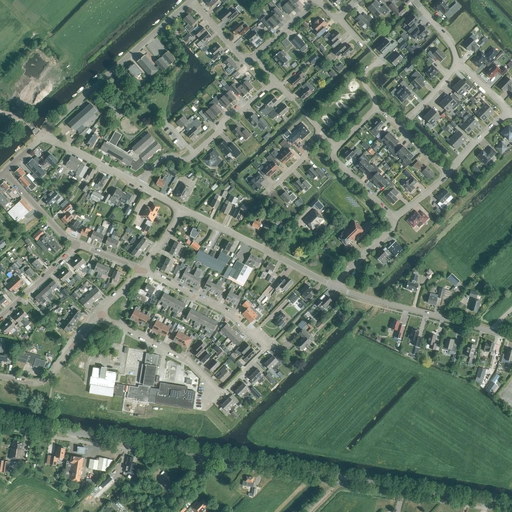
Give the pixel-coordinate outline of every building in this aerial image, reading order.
[(287,3),(293,11),(298,6),(296,3),(298,1),(297,0),(288,0),(289,1),(287,3)] [(449,10),(445,5),(446,5),(441,0),(439,0),(433,6),(438,12),(441,10),(448,19),(460,8),(458,5),(456,6),(455,5),(449,10)] [(293,11),(287,3),(284,5),(281,1),(276,5),(280,9),(282,8),(288,15),(293,11)] [(381,8),(375,1),(368,8),(376,18),(382,13),(384,15),(389,11),(384,5),(381,8)] [(399,10),(392,3),(388,6),(398,17),(406,11),(402,7),(399,10)] [(271,17),(277,25),(282,20),(280,18),(283,15),(276,7),(271,11),(274,15),(271,17)] [(238,14),(234,10),(230,13),(227,10),(219,17),(224,22),(227,20),(229,22),(231,20),(238,14)] [(368,17),(365,14),(362,16),(360,14),(355,19),(361,27),(365,24),(368,27),(373,22),(368,17)] [(189,32),(194,27),(192,25),(195,22),(189,15),(184,19),(188,24),(185,28),(189,32)] [(409,33),(414,29),(412,26),(418,21),(412,15),(405,22),(409,26),(405,29),(409,33)] [(277,25),(271,17),(268,20),(265,16),(260,20),(265,25),(267,23),(273,29),(277,25)] [(326,24),(321,19),(319,20),(314,24),(315,24),(313,26),(318,31),(316,34),(318,37),(326,30),(323,27),(326,24)] [(241,26),(238,23),(231,30),(236,35),(239,33),(241,36),(249,29),(244,23),(241,26)] [(198,38),(206,31),(201,26),(195,32),(193,29),(189,33),(193,38),(196,35),(198,38)] [(251,43),(259,36),(256,33),(259,31),(255,26),(251,30),(253,33),(247,38),(251,43)] [(420,40),(428,32),(423,27),(417,32),(415,30),(410,35),(414,39),(417,36),(420,40)] [(333,48),(340,42),(338,40),(341,37),(336,31),(329,38),(332,42),(330,44),(333,48)] [(201,50),(210,41),(208,39),(211,37),(206,32),(199,38),(201,41),(196,45),(201,50)] [(299,50),(305,45),(297,36),(291,41),(299,50)] [(475,52),(479,48),(475,44),(476,43),(471,38),(464,46),(469,51),(471,48),(473,49),(472,50),(475,52)] [(389,42),(386,40),(377,48),(380,51),(383,54),(388,49),(390,52),(397,45),(395,42),(391,45),(389,43),(389,42)] [(408,44),(404,40),(397,47),(401,50),(408,44)] [(345,47),(342,44),(339,47),(333,52),(338,57),(342,53),(345,57),(353,50),(348,44),(345,47)] [(214,61),(218,57),(221,55),(219,52),(222,50),(218,45),(211,51),(213,54),(210,57),(214,61)] [(489,62),(497,53),(493,49),(485,56),(481,52),(472,61),(478,67),(486,59),(489,62)] [(445,57),(438,50),(433,54),(430,51),(427,54),(432,59),(435,56),(440,62),(445,57)] [(163,72),(175,60),(167,51),(155,63),(158,66),(155,68),(144,55),(144,56),(137,61),(137,62),(150,77),(158,71),(157,70),(159,67),(163,71),(163,72)] [(280,53),(279,52),(276,55),(276,54),(276,55),(273,58),(281,67),(284,65),(285,66),(288,63),(287,62),(288,61),(284,57),(286,55),(282,51),(280,53)] [(403,59),(397,52),(397,53),(389,60),(395,66),(402,58),(403,59)] [(319,59),(314,54),(307,60),(312,65),(319,59)] [(233,62),(229,58),(224,62),(229,67),(226,70),(230,75),(234,71),(232,69),(236,65),(233,61),(233,62)] [(140,83),(136,78),(142,72),(134,63),(127,69),(135,79),(136,80),(134,82),(139,88),(143,84),(141,82),(140,83)] [(491,79),(500,70),(496,66),(494,63),(492,66),(485,74),(491,79)] [(52,66),(49,68),(49,67),(39,76),(43,82),(47,79),(48,80),(52,77),(51,76),(54,74),(52,72),(55,70),(52,66)] [(430,79),(438,72),(433,66),(425,74),(430,79)] [(502,77),(508,71),(504,67),(499,73),(502,77)] [(419,91),(424,85),(418,79),(421,76),(416,71),(411,76),(415,80),(411,83),(419,91)] [(300,83),(303,80),(300,78),(303,75),(300,72),(294,77),(295,78),(290,82),(294,87),(299,82),(300,83)] [(21,105),(36,83),(23,74),(13,89),(18,92),(13,99),(21,105)] [(248,92),(253,88),(249,84),(251,82),(247,77),(243,81),(244,82),(241,85),(248,92)] [(511,92),(511,91),(511,84),(511,83),(511,82),(506,77),(498,86),(504,92),(507,88),(511,92)] [(464,91),(466,88),(469,91),(473,86),(468,81),(465,84),(461,80),(457,84),(464,91)] [(408,91),(411,89),(403,81),(399,84),(402,87),(397,91),(395,89),(390,93),(394,97),(394,96),(401,104),(411,94),(408,91)] [(307,98),(312,93),(310,91),(312,88),(307,82),(301,87),(304,90),(298,94),(303,100),(306,97),(307,98)] [(240,85),(238,88),(233,83),(229,87),(232,90),(237,96),(239,94),(242,97),(247,93),(240,85)] [(461,93),(464,91),(457,84),(453,88),(457,93),(454,95),(459,100),(464,96),(461,93)] [(232,90),(229,87),(227,85),(222,89),(226,94),(224,96),(230,103),(235,99),(229,92),(232,90)] [(213,100),(217,104),(220,102),(225,108),(230,104),(223,96),(221,99),(217,95),(213,99),(213,100)] [(266,116),(274,109),(271,106),(277,100),(272,95),(266,101),(268,104),(261,110),(266,116)] [(444,100),(451,107),(453,104),(456,107),(458,105),(448,96),(444,100)] [(215,106),(217,104),(213,100),(209,104),(212,107),(209,109),(216,116),(221,112),(215,106)] [(448,109),(451,107),(444,100),(440,104),(449,114),(451,112),(448,109)] [(480,109),(488,116),(493,111),(483,101),(481,103),(484,105),(480,109)] [(96,111),(90,104),(88,106),(87,105),(83,108),(84,110),(69,123),(75,130),(76,129),(79,132),(78,133),(81,137),(86,132),(89,134),(92,136),(91,137),(87,144),(89,145),(88,146),(93,148),(97,141),(100,137),(94,133),(96,129),(93,127),(92,130),(89,128),(88,129),(87,127),(97,118),(93,114),(96,111)] [(281,116),(289,110),(284,105),(278,110),(276,108),(268,115),(272,119),(279,114),(281,116)] [(206,112),(203,109),(199,113),(203,118),(205,116),(210,121),(215,117),(208,110),(206,112)] [(428,113),(435,120),(435,121),(438,118),(440,120),(442,118),(432,109),(428,113)] [(483,122),(488,116),(480,109),(477,112),(475,110),(473,112),(483,122)] [(435,121),(435,120),(428,113),(424,118),(428,122),(425,125),(430,130),(435,125),(433,123),(435,121)] [(254,114),(248,119),(254,127),(258,124),(263,130),(268,125),(261,118),(259,120),(254,114)] [(465,121),(473,129),(478,124),(468,114),(466,116),(469,118),(465,121)] [(187,121),(183,117),(177,123),(181,128),(184,125),(186,128),(193,121),(191,118),(187,121)] [(192,140),(199,132),(196,129),(201,124),(196,119),(186,128),(188,132),(186,134),(192,140)] [(376,137),(380,132),(378,130),(384,124),(379,119),(372,126),(374,128),(370,132),(376,137)] [(468,134),(473,129),(465,121),(462,125),(460,122),(458,124),(468,134)] [(302,139),(309,133),(306,129),(307,128),(302,123),(298,128),(298,129),(287,139),(292,143),(299,137),(302,139)] [(511,129),(508,126),(504,130),(504,129),(502,131),(502,132),(501,133),(508,140),(511,135),(511,128),(511,129)] [(242,132),(238,127),(232,131),(239,139),(242,136),(245,140),(250,136),(245,130),(242,132)] [(453,137),(461,144),(466,139),(456,129),(454,131),(457,133),(453,137)] [(116,146),(122,135),(115,131),(109,142),(107,141),(106,143),(104,142),(100,149),(129,166),(130,165),(132,166),(131,168),(136,171),(143,164),(141,162),(143,161),(144,162),(161,147),(149,133),(132,148),(133,149),(131,151),(130,150),(127,153),(116,146)] [(386,145),(394,137),(389,132),(386,136),(383,134),(377,140),(381,144),(383,142),(386,145)] [(391,154),(397,148),(395,145),(399,142),(394,137),(386,145),(389,148),(387,150),(391,154)] [(456,149),(461,144),(453,137),(450,140),(447,138),(446,139),(456,149)] [(229,147),(224,141),(218,146),(223,152),(223,153),(226,156),(230,152),(235,158),(241,153),(232,144),(229,147)] [(282,152),(289,160),(292,157),(294,155),(288,149),(291,147),(287,142),(282,147),(284,149),(284,150),(282,152)] [(507,148),(504,145),(502,147),(499,145),(496,148),(501,154),(507,148)] [(401,159),(408,151),(403,146),(400,150),(397,148),(391,154),(396,158),(398,156),(401,159)] [(490,159),(496,153),(490,147),(486,151),(486,152),(485,153),(483,151),(477,157),(484,165),(490,159)] [(361,153),(357,148),(353,152),(349,149),(342,156),(348,161),(353,156),(355,159),(361,153)] [(289,160),(282,152),(280,154),(278,154),(275,150),(270,154),(276,160),(279,158),(284,164),(286,162),(286,163),(289,160)] [(408,151),(401,159),(404,162),(401,164),(406,168),(412,162),(409,159),(413,156),(408,151)] [(45,167),(46,167),(50,163),(53,166),(58,161),(51,154),(46,159),(47,160),(44,163),(45,164),(44,165),(44,166),(43,167),(44,167),(45,167)] [(214,159),(210,154),(206,157),(202,160),(206,164),(206,163),(209,167),(210,166),(210,167),(216,167),(216,166),(222,161),(217,156),(214,159)] [(267,166),(274,174),(277,171),(279,169),(275,165),(277,162),(270,154),(266,158),(270,162),(270,164),(267,166)] [(361,171),(368,163),(365,160),(367,158),(363,154),(357,160),(359,162),(356,166),(361,171)] [(77,169),(81,162),(71,156),(67,162),(65,166),(68,167),(75,172),(74,173),(76,174),(74,178),(80,181),(82,177),(82,178),(88,168),(81,164),(78,170),(77,169)] [(45,164),(44,163),(43,164),(37,157),(33,160),(32,159),(26,165),(34,173),(31,176),(40,185),(43,182),(40,179),(46,173),(43,170),(46,167),(45,167),(44,167),(43,167),(44,166),(44,165),(45,164)] [(424,167),(417,161),(411,167),(420,171),(421,172),(429,180),(435,174),(427,166),(426,167),(425,166),(424,167)] [(371,174),(377,168),(373,164),(371,166),(368,163),(361,171),(366,175),(369,172),(371,174)] [(274,174),(267,166),(265,168),(264,168),(262,166),(262,165),(257,169),(263,175),(265,173),(269,178),(271,176),(272,176),(274,174)] [(315,170),(312,167),(307,172),(313,179),(318,175),(322,179),(325,176),(318,168),(315,170)] [(478,175),(481,172),(476,167),(473,170),(478,175)] [(32,182),(25,174),(19,168),(14,173),(20,178),(18,180),(26,188),(28,187),(31,191),(36,186),(33,182),(32,182)] [(91,177),(95,170),(91,168),(87,175),(86,174),(84,178),(87,180),(89,176),(91,177)] [(174,177),(177,173),(171,168),(167,172),(174,177)] [(375,185),(382,177),(379,174),(381,172),(377,168),(371,174),(373,177),(370,180),(375,185)] [(102,187),(104,185),(103,184),(107,177),(101,174),(94,187),(98,189),(99,187),(100,187),(102,187)] [(264,180),(259,175),(255,179),(254,178),(249,183),(256,191),(262,186),(260,184),(264,180)] [(165,182),(167,178),(164,177),(162,180),(159,178),(156,184),(163,187),(166,182),(165,182)] [(382,177),(375,185),(380,189),(383,186),(385,188),(391,182),(387,178),(385,180),(382,177)] [(417,182),(413,177),(408,181),(407,181),(403,186),(410,193),(415,188),(413,186),(417,182)] [(303,185),(299,180),(293,184),(300,192),(303,189),(306,191),(311,186),(306,182),(303,185)] [(12,191),(4,182),(1,186),(6,191),(7,190),(10,193),(12,191)] [(85,192),(89,186),(85,183),(80,189),(85,192)] [(187,199),(192,189),(181,183),(173,196),(183,202),(185,198),(187,199)] [(399,193),(394,188),(390,192),(385,197),(393,204),(397,200),(395,197),(399,193)] [(15,206),(0,189),(0,204),(17,223),(31,210),(22,199),(15,206)] [(55,203),(61,197),(53,189),(48,194),(51,197),(45,202),(49,206),(54,201),(55,203)] [(116,205),(123,193),(117,189),(112,197),(116,199),(113,204),(116,205)] [(450,195),(445,190),(442,193),(441,192),(436,197),(440,201),(437,204),(442,209),(448,203),(445,200),(450,195)] [(105,197),(102,196),(93,191),(89,198),(98,203),(100,199),(103,200),(102,201),(106,204),(111,195),(107,193),(105,197)] [(289,196),(285,192),(280,197),(286,203),(289,200),(291,203),(297,198),(292,193),(289,196)] [(127,193),(126,194),(123,193),(116,205),(119,207),(122,202),(125,204),(128,200),(129,200),(132,196),(127,193)] [(217,200),(218,196),(216,195),(214,199),(210,206),(216,209),(220,202),(217,200)] [(237,202),(238,199),(230,195),(227,201),(226,200),(225,204),(224,204),(221,212),(227,214),(230,207),(227,205),(229,202),(235,205),(237,202)] [(312,203),(315,207),(316,207),(318,205),(322,209),(324,207),(316,199),(312,203)] [(65,213),(72,206),(69,203),(62,210),(65,213)] [(157,213),(160,207),(153,203),(150,208),(146,206),(140,216),(147,220),(140,231),(141,232),(144,233),(145,234),(157,213)] [(126,215),(131,207),(127,204),(122,213),(126,215)] [(247,211),(249,208),(242,205),(240,208),(241,208),(239,211),(236,210),(233,217),(239,220),(242,212),(243,209),(247,211)] [(304,220),(313,229),(315,227),(317,229),(325,221),(317,213),(314,210),(304,220)] [(419,215),(416,212),(407,221),(413,227),(416,224),(419,227),(428,219),(422,213),(419,215)] [(74,218),(69,213),(66,216),(65,216),(62,219),(66,224),(74,218)] [(130,227),(135,218),(131,215),(126,224),(130,227)] [(278,225),(281,220),(275,217),(272,222),(278,225)] [(261,224),(262,220),(260,219),(258,222),(254,221),(251,219),(249,224),(252,226),(251,226),(258,230),(261,224)] [(78,222),(75,220),(70,228),(76,232),(78,228),(79,228),(82,224),(78,222)] [(356,224),(353,221),(342,232),(343,232),(341,234),(342,234),(338,238),(346,246),(351,240),(352,242),(363,230),(357,223),(356,224)] [(96,240),(102,226),(99,225),(96,232),(93,231),(90,238),(96,240)] [(103,231),(104,227),(102,226),(96,240),(101,243),(104,236),(101,234),(103,231)] [(91,230),(84,227),(83,230),(82,229),(80,234),(87,237),(89,232),(90,232),(91,230)] [(196,229),(193,227),(189,233),(190,234),(189,236),(196,240),(197,237),(201,231),(201,230),(197,228),(196,229)] [(40,230),(33,237),(37,241),(45,234),(40,230)] [(110,247),(113,240),(115,236),(116,233),(114,231),(112,235),(111,238),(108,237),(105,244),(110,247)] [(54,243),(46,234),(40,240),(48,249),(50,247),(52,249),(51,250),(55,253),(60,248),(55,242),(54,243)] [(139,243),(145,248),(149,243),(143,238),(139,243)] [(15,247),(18,250),(25,244),(23,240),(15,247)] [(113,240),(110,247),(116,249),(119,242),(113,240)] [(227,265),(230,258),(226,256),(232,244),(225,240),(221,248),(222,249),(217,260),(199,250),(194,259),(221,273),(226,264),(227,265)] [(200,246),(194,241),(190,246),(197,251),(200,246)] [(403,249),(395,241),(392,245),(390,243),(383,250),(382,249),(379,252),(375,257),(380,263),(386,257),(390,261),(395,256),(396,257),(396,256),(403,249)] [(172,248),(179,251),(182,245),(175,242),(172,248)] [(141,253),(145,248),(139,243),(135,248),(141,253)] [(138,258),(141,253),(135,248),(131,253),(138,258)] [(176,257),(179,251),(172,248),(169,253),(176,257)] [(254,265),(257,267),(261,260),(251,254),(247,261),(244,265),(237,261),(233,268),(228,266),(223,276),(227,279),(242,287),(252,269),(251,269),(254,265)] [(76,260),(86,272),(88,270),(83,264),(85,262),(80,256),(76,260)] [(37,259),(34,257),(32,259),(34,262),(32,264),(38,270),(43,266),(37,259)] [(164,264),(171,267),(174,261),(167,258),(164,264)] [(84,273),(86,272),(76,260),(71,264),(76,270),(79,268),(84,273)] [(98,278),(104,265),(97,263),(96,266),(94,264),(93,265),(90,274),(87,278),(88,279),(91,275),(92,275),(94,271),(99,273),(98,274),(96,278),(98,278)] [(178,271),(181,272),(184,265),(182,263),(180,266),(178,265),(175,269),(178,271)] [(168,273),(171,267),(164,264),(161,269),(168,273)] [(272,272),(275,267),(268,264),(266,268),(269,270),(267,273),(270,275),(272,271),(272,272)] [(29,269),(25,265),(22,268),(20,270),(24,274),(26,272),(31,277),(35,273),(30,268),(29,269)] [(104,265),(98,278),(101,279),(102,276),(101,276),(102,274),(107,276),(110,268),(104,265)] [(186,282),(190,274),(187,273),(190,268),(187,266),(181,279),(186,282)] [(63,272),(68,278),(72,274),(67,268),(63,272)] [(198,272),(199,272),(200,270),(197,268),(193,276),(190,274),(186,282),(192,285),(198,272)] [(118,280),(121,273),(115,270),(112,278),(113,278),(112,282),(116,284),(117,280),(118,280)] [(198,272),(192,285),(197,288),(201,280),(198,278),(201,271),(200,270),(199,272),(198,272)] [(66,280),(68,278),(63,272),(58,276),(63,282),(66,280)] [(11,280),(19,288),(24,283),(15,273),(14,275),(15,277),(11,280)] [(416,281),(418,276),(412,274),(410,280),(412,280),(411,283),(408,282),(406,289),(416,292),(418,285),(414,284),(415,281),(416,281)] [(454,287),(459,282),(451,274),(446,279),(454,287)] [(272,284),(276,279),(269,275),(266,281),(272,284)] [(209,291),(213,284),(210,282),(212,277),(210,276),(203,289),(209,291)] [(293,283),(287,278),(285,280),(282,277),(273,287),(277,291),(281,287),(285,291),(293,283)] [(13,293),(19,288),(11,280),(8,284),(6,282),(4,284),(13,293)] [(49,285),(54,290),(56,287),(59,290),(61,288),(58,286),(58,285),(54,280),(49,285)] [(214,294),(221,281),(219,280),(216,285),(213,284),(209,291),(214,294)] [(221,281),(214,294),(220,297),(224,289),(221,288),(223,283),(221,281)] [(307,302),(312,297),(309,295),(309,293),(312,290),(307,284),(300,291),(303,294),(301,296),(307,302)] [(50,293),(54,290),(49,285),(44,289),(52,298),(54,296),(51,293),(50,294),(50,293)] [(155,288),(147,285),(146,288),(140,285),(138,287),(144,290),(144,291),(150,294),(148,297),(151,299),(149,304),(153,306),(158,298),(152,295),(155,288)] [(231,303),(235,295),(232,293),(234,288),(230,286),(227,291),(229,292),(225,300),(231,303)] [(90,291),(91,292),(97,299),(103,294),(96,287),(93,290),(92,289),(91,290),(90,291)] [(442,299),(444,289),(439,288),(438,295),(430,293),(427,303),(435,305),(437,298),(442,299)] [(50,299),(52,298),(44,289),(40,294),(44,299),(48,295),(49,296),(48,297),(50,299)] [(235,295),(231,303),(236,305),(243,292),(241,291),(238,296),(235,295)] [(478,308),(480,301),(475,300),(477,293),(470,291),(469,296),(473,297),(469,310),(477,312),(478,308)] [(92,304),(97,299),(91,292),(88,295),(87,294),(85,296),(85,297),(92,304)] [(291,306),(297,299),(295,297),(296,295),(293,292),(286,298),(290,302),(288,303),(291,306)] [(169,298),(169,296),(164,293),(160,301),(163,303),(162,306),(164,307),(169,298)] [(46,301),(44,299),(40,294),(35,298),(39,303),(42,305),(44,304),(43,303),(46,301)] [(171,306),(175,299),(169,296),(169,298),(164,307),(166,308),(168,305),(171,306)] [(325,308),(332,301),(327,296),(321,302),(319,300),(315,304),(319,308),(322,305),(325,308)] [(87,309),(92,304),(85,297),(83,300),(82,299),(79,301),(87,309)] [(174,312),(180,301),(175,299),(171,306),(174,308),(172,311),(174,312)] [(174,312),(173,315),(175,317),(177,314),(177,313),(178,310),(181,312),(185,304),(180,301),(174,312)] [(246,319),(253,312),(255,310),(253,307),(247,301),(242,306),(246,310),(242,315),(246,319)] [(261,304),(257,308),(261,312),(265,308),(261,304)] [(48,312),(43,306),(40,308),(45,314),(48,312)] [(69,314),(78,320),(83,314),(72,306),(70,308),(72,310),(69,314)] [(137,323),(142,313),(137,310),(138,308),(136,307),(130,319),(137,323)] [(192,320),(196,312),(191,309),(189,313),(187,311),(184,316),(187,317),(186,320),(188,321),(189,318),(192,320)] [(18,314),(28,325),(30,323),(25,317),(27,315),(22,310),(18,314)] [(253,312),(246,319),(250,323),(255,319),(257,321),(262,316),(255,310),(253,312)] [(78,320),(69,314),(67,312),(62,318),(64,320),(73,327),(78,320)] [(196,325),(202,314),(196,312),(192,320),(195,321),(194,324),(196,325)] [(142,313),(137,323),(144,326),(150,314),(148,313),(146,315),(142,313)] [(282,327),(286,324),(282,320),(285,316),(282,313),(276,318),(277,320),(274,323),(278,327),(280,325),(282,327)] [(26,327),(28,325),(18,314),(14,318),(19,323),(21,321),(26,327)] [(203,325),(207,317),(202,314),(196,325),(198,327),(200,323),(203,325)] [(207,331),(212,320),(207,317),(203,325),(206,326),(204,330),(207,331)] [(158,334),(163,324),(159,321),(160,319),(158,318),(151,330),(158,334)] [(6,324),(16,335),(18,333),(16,330),(15,331),(13,328),(16,326),(11,320),(6,324)] [(68,333),(73,327),(64,320),(61,324),(59,322),(58,324),(68,333)] [(212,320),(207,331),(205,333),(209,335),(210,333),(209,332),(210,329),(214,330),(218,322),(212,320)] [(301,330),(307,324),(303,320),(297,326),(301,330)] [(398,324),(399,322),(394,320),(393,323),(390,323),(388,328),(396,330),(394,337),(401,339),(405,326),(398,324)] [(14,337),(16,335),(6,324),(2,328),(7,334),(9,331),(14,337)] [(163,324),(158,334),(165,337),(172,325),(169,324),(168,326),(163,324)] [(225,334),(231,328),(227,324),(221,330),(225,334)] [(228,338),(235,332),(231,328),(225,334),(228,338)] [(180,345),(185,335),(180,333),(181,330),(179,329),(177,333),(173,341),(180,345)] [(302,351),(311,342),(308,339),(310,337),(303,329),(298,334),(303,338),(296,345),(302,351)] [(417,338),(419,331),(412,330),(410,335),(409,335),(408,336),(407,338),(408,339),(413,340),(412,345),(419,346),(421,338),(417,338)] [(232,342),(239,335),(235,332),(228,338),(232,342)] [(435,350),(437,344),(434,343),(436,336),(430,334),(427,344),(430,345),(429,348),(435,350)] [(185,335),(180,345),(187,348),(193,336),(191,335),(190,337),(185,335)] [(239,335),(232,342),(236,345),(242,339),(239,335)] [(452,348),(454,340),(446,338),(444,346),(442,345),(441,348),(442,349),(447,351),(447,353),(454,355),(455,348),(452,348)] [(198,358),(205,351),(202,348),(205,345),(201,341),(194,348),(196,350),(193,353),(198,358)] [(244,355),(251,348),(246,343),(241,349),(239,347),(234,351),(239,356),(242,353),(244,355)] [(491,352),(493,344),(489,343),(488,345),(485,344),(484,349),(483,351),(487,352),(487,351),(491,352)] [(474,364),(476,356),(473,355),(475,346),(468,344),(465,355),(470,356),(469,362),(474,364)] [(217,353),(221,350),(221,349),(217,345),(213,349),(217,353)] [(251,348),(244,355),(246,357),(243,360),(246,362),(256,353),(251,348)] [(511,350),(508,349),(506,355),(503,354),(501,363),(507,364),(508,360),(511,361),(511,350)] [(221,350),(217,353),(216,355),(219,358),(224,353),(221,350)] [(203,363),(210,356),(206,351),(199,358),(203,363)] [(41,357),(27,353),(26,355),(18,353),(16,361),(26,364),(27,362),(29,362),(29,363),(32,364),(32,363),(34,364),(33,366),(44,369),(46,361),(41,360),(41,357)] [(157,366),(158,355),(146,353),(145,364),(142,363),(140,377),(139,383),(143,383),(143,385),(153,386),(157,366)] [(275,358),(279,362),(281,363),(283,361),(277,355),(275,358)] [(268,360),(277,369),(279,367),(276,364),(279,362),(275,358),(273,356),(268,360)] [(212,372),(219,365),(215,360),(208,367),(212,372)] [(275,370),(277,369),(268,360),(264,364),(270,370),(273,367),(274,368),(273,368),(275,370)] [(223,382),(231,374),(227,371),(229,369),(225,366),(219,371),(221,374),(218,377),(223,382)] [(101,369),(93,367),(92,377),(91,376),(89,385),(91,385),(89,393),(112,397),(113,393),(115,393),(115,396),(122,397),(124,385),(117,384),(117,386),(114,386),(115,381),(116,373),(107,371),(108,369),(101,368),(101,369)] [(486,370),(479,368),(476,377),(483,379),(486,370)] [(262,382),(263,380),(261,377),(263,375),(258,369),(253,373),(262,382)] [(260,383),(262,382),(253,373),(249,377),(255,383),(257,381),(260,383)] [(486,391),(490,394),(497,385),(492,382),(486,391)] [(184,387),(182,387),(167,384),(164,384),(164,383),(160,383),(159,389),(150,388),(148,403),(193,409),(195,392),(187,391),(188,387),(184,386),(184,387)] [(239,387),(247,396),(249,394),(247,392),(247,393),(246,392),(249,389),(243,383),(239,387)] [(150,387),(139,385),(136,401),(148,403),(150,387)] [(138,387),(129,386),(127,398),(136,399),(138,387)] [(246,397),(247,396),(239,387),(235,392),(241,398),(244,394),(244,395),(244,396),(246,397)] [(225,401),(233,410),(235,408),(233,406),(233,407),(232,406),(235,403),(229,397),(225,401)] [(232,412),(233,410),(225,401),(221,406),(227,412),(230,409),(230,410),(232,412)] [(22,450),(23,443),(13,441),(12,448),(11,448),(9,459),(18,460),(21,460),(23,450),(22,450)] [(63,458),(65,449),(58,447),(57,451),(56,450),(55,456),(51,456),(48,455),(46,464),(49,464),(56,465),(57,457),(63,458)] [(87,450),(78,448),(77,455),(86,456),(87,450)] [(79,481),(83,458),(76,457),(72,456),(71,461),(67,460),(64,479),(69,479),(79,481)] [(133,463),(133,458),(128,457),(127,462),(126,462),(124,473),(135,474),(136,464),(133,463)] [(106,471),(108,459),(99,458),(99,461),(90,459),(88,468),(106,471)] [(9,461),(0,460),(0,471),(8,472),(9,461)] [(102,489),(113,479),(109,474),(98,484),(102,489)] [(252,483),(253,478),(246,476),(245,481),(243,481),(242,486),(253,487),(254,483),(252,483)] [(208,504),(203,499),(199,503),(197,501),(191,508),(195,511),(203,511),(205,510),(204,508),(208,504)]
